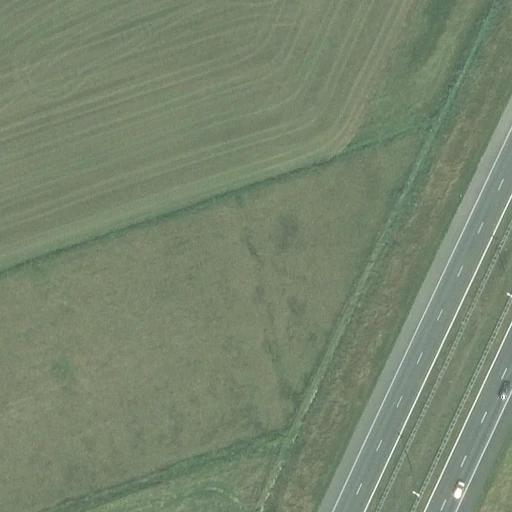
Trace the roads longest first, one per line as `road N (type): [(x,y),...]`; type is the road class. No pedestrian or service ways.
road 1 (motorway): [(511,161),(346,511)]
road 2 (motorway): [(442,511),(511,364)]
